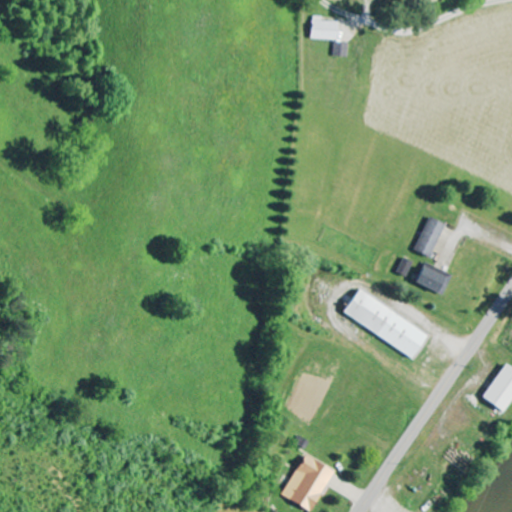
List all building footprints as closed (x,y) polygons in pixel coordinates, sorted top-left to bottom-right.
[(336,41),(337,23),(322,23),(322,18),(312,18),(312,41),(336,41)] [(334,57),(346,58),(347,44),(335,43),(334,57)] [(429,258),(443,224),(426,218),(412,251),(429,258)] [(411,263),(401,259),(396,275),(406,278),(411,263)] [(413,283),(435,293),(444,276),(422,265),(413,283)] [(427,337),(359,289),(343,313),(410,361),(427,337)] [(511,398),(511,370),(505,365),(480,398),(501,413),(511,398)] [(305,511),(308,511),(333,473),(305,456),(280,497),(305,511)]
